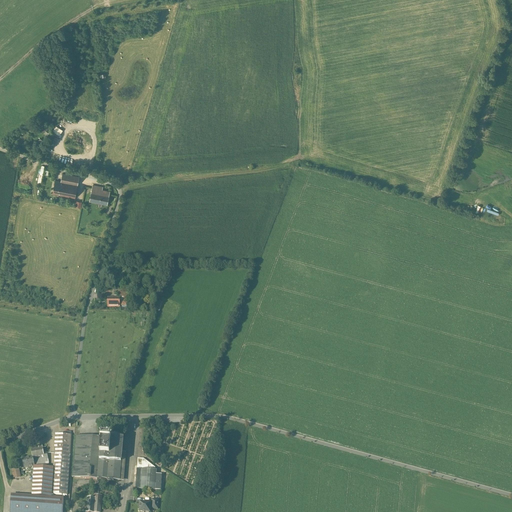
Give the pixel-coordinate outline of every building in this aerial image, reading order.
[(57,126),(53,131),(59,136),(63,130),(57,126)] [(80,176),(63,173),(61,182),(63,182),(78,185),(80,176)] [(61,182),(55,180),(53,193),(61,195),(63,182),(61,182)] [(78,185),(63,182),(61,195),(76,197),(78,185)] [(110,188),(93,185),(92,191),(109,194),(110,188)] [(109,194),(92,191),(90,201),(107,205),(109,194)] [(499,196),(491,219),(498,222),(507,199),(499,196)] [(128,302),(127,302),(127,295),(125,295),(125,293),(120,293),(120,295),(118,295),(118,297),(119,297),(119,299),(119,306),(122,306),(122,308),(128,308),(128,302)] [(119,299),(108,299),(108,308),(119,308),(119,306),(119,299)] [(71,435),(56,434),(55,454),(70,455),(71,435)] [(123,440),(85,436),(81,479),(98,480),(99,472),(109,473),(108,481),(120,482),(123,440)] [(46,447),(31,450),(33,457),(34,462),(48,459),(46,447)] [(70,455),(55,454),(54,467),(52,494),(67,495),(70,455)] [(33,457),(23,459),(24,468),(35,466),(34,462),(33,457)] [(155,469),(143,459),(138,459),(137,466),(143,466),(143,470),(155,470),(155,469)] [(52,497),(52,494),(54,467),(37,466),(33,496),(52,497)] [(12,469),(13,477),(21,477),(20,469),(12,469)] [(155,470),(143,470),(141,490),(155,491),(157,471),(155,470)] [(107,491),(96,490),(95,498),(107,499),(107,491)] [(63,511),(64,501),(11,497),(10,511),(63,511)] [(95,498),(88,498),(86,511),(105,511),(107,499),(95,498)] [(146,503),(146,504),(140,504),(140,511),(144,511),(149,511),(150,508),(158,509),(158,500),(153,500),(152,504),(150,504),(146,503)]
